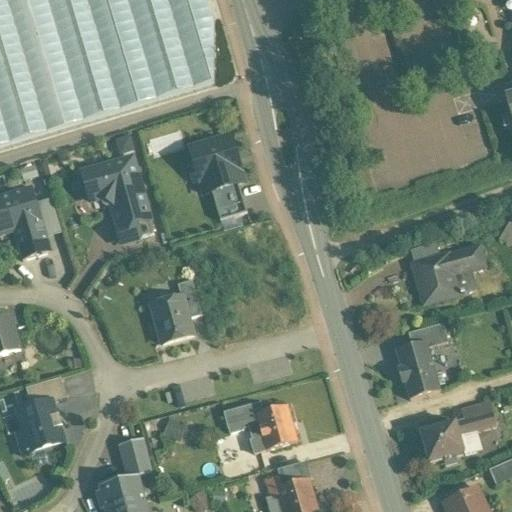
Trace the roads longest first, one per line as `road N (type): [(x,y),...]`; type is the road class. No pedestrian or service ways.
road 1 (unclassified): [(0,160),(268,79)]
road 2 (secondary): [(339,331),(268,79)]
road 3 (residential): [(339,331),(109,390)]
road 4 (secondary): [(396,511),(339,331)]
road 5 (residential): [(109,390),(89,326),(71,307),(0,296)]
road 6 (residential): [(53,511),(107,423),(109,390)]
